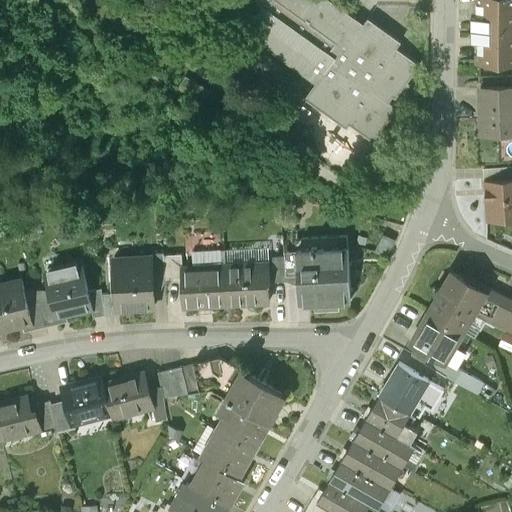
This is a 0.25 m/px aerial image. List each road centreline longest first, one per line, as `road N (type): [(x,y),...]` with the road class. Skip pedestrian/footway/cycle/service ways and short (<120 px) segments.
road 1 (residential): [(0,364),(174,336),(285,334),(354,353)]
road 2 (residential): [(442,0),(439,145),(425,219)]
road 3 (residential): [(354,353),(264,511)]
road 4 (residential): [(425,219),(354,353)]
